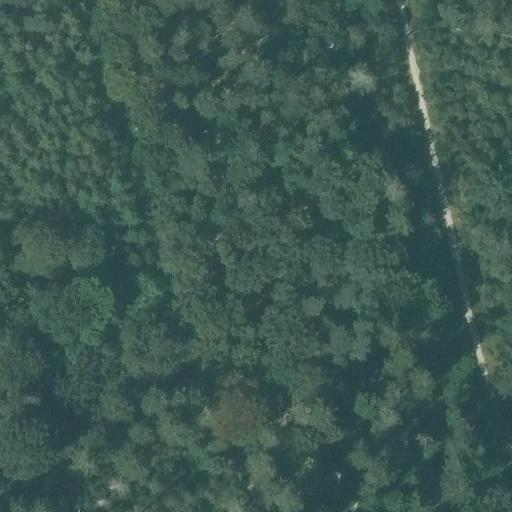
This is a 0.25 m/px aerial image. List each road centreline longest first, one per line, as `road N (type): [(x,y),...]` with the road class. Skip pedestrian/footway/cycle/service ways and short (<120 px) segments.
road 1 (track): [(91,0),(261,511)]
road 2 (track): [(399,0),(511,511)]
road 3 (track): [(202,333),(141,342),(0,310)]
